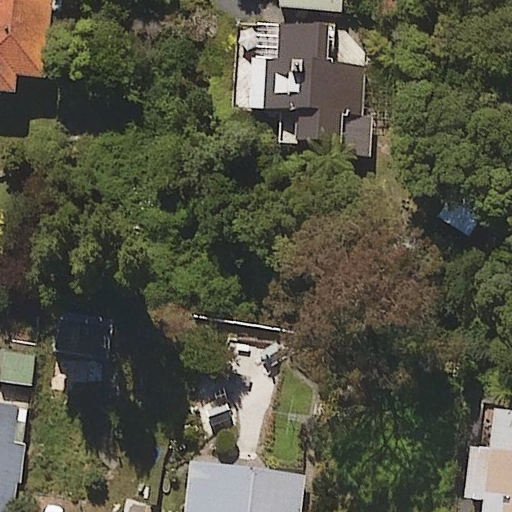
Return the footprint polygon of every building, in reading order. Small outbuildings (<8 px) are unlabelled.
[(50,0),(0,0),(0,98),(16,99),(17,82),(46,84),(50,0)] [(282,0),(283,11),(341,10),(341,0),(282,0)] [(329,28),(237,30),(239,116),(295,114),(296,149),(368,148),(366,68),(330,68),(329,28)] [(35,358),(2,354),(0,377),(0,385),(32,389),(35,358)] [(0,511),(14,511),(28,413),(0,408),(0,511)] [(511,511),(511,414),(496,413),(492,453),(471,450),(466,503),(485,505),(484,511),(511,511)] [(303,511),(307,479),(191,464),(185,511),(303,511)]
